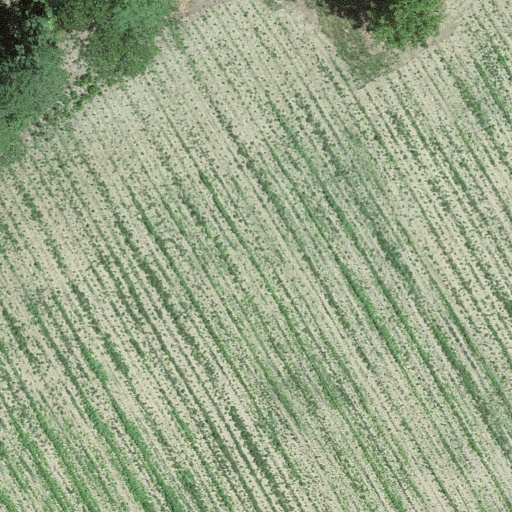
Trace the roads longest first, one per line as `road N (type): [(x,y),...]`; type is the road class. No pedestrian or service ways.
road 1 (track): [(43,138),(276,511)]
road 2 (track): [(353,0),(348,15),(358,51),(511,310)]
road 3 (track): [(114,252),(21,357),(0,393)]
